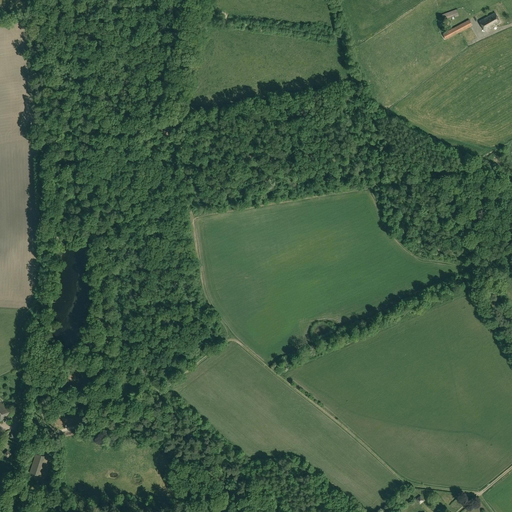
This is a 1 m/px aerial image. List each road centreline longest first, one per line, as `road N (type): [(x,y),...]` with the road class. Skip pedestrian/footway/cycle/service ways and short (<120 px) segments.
road 1 (track): [(202,0),(178,102),(192,217)]
road 2 (track): [(192,217),(205,299),(232,336)]
